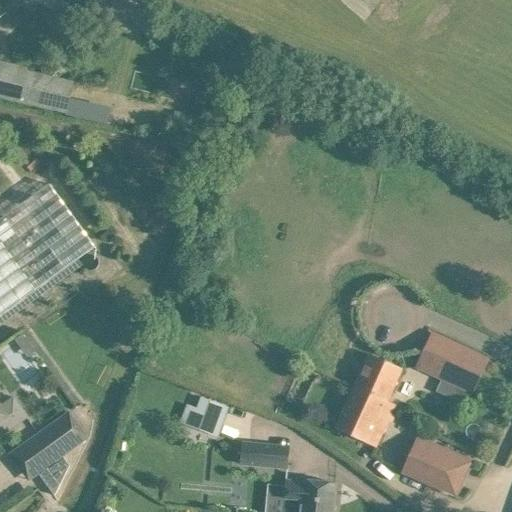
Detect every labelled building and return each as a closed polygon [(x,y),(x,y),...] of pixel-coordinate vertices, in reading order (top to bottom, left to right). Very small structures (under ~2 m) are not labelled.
[(13,0),(0,0),(0,18),(7,13),(4,9),(14,1),(13,0)] [(28,0),(59,12),(63,0),(28,0)] [(93,0),(87,0),(83,12),(101,20),(107,6),(93,0)] [(0,95),(66,111),(72,83),(0,66),(0,95)] [(0,316),(95,247),(49,184),(0,219),(0,316)] [(470,393),(473,394),(490,358),(432,331),(415,367),(441,379),(470,393)] [(336,428),(354,437),(376,447),(388,420),(392,422),(395,415),(391,413),(395,405),(387,402),(402,369),(388,363),(369,354),(336,428)] [(0,436),(15,426),(28,416),(14,396),(1,406),(0,404),(0,436)] [(186,404),(180,423),(217,437),(228,407),(201,397),(196,408),(186,404)] [(44,429),(28,441),(47,467),(38,473),(54,496),(70,466),(63,456),(88,438),(69,412),(44,429)] [(429,422),(426,430),(440,436),(444,428),(429,422)] [(456,493),(470,460),(419,438),(404,471),(456,493)] [(242,442),(240,464),(288,468),(290,447),(242,442)] [(300,511),(332,511),(335,483),(304,480),(303,482),(286,480),(285,486),(284,498),(302,500),(300,511)]
